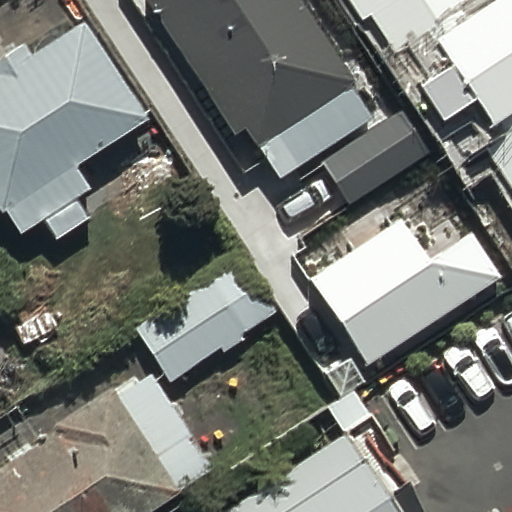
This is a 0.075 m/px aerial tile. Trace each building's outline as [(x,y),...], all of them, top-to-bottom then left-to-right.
[(142,0),(233,137),(247,128),(280,178),(368,121),(349,92),(353,89),(294,0),(142,0)] [(493,0),(348,0),(363,22),(371,15),(393,52),(408,43),(431,79),(420,86),(445,123),(478,98),(502,135),(486,146),(511,187),(511,0),(498,0),(495,2),(493,0)] [(0,217),(17,243),(40,227),(54,248),(88,226),(75,205),(88,197),(74,176),(149,126),(84,28),(32,62),(23,48),(0,63),(0,217)] [(402,111),(323,162),(349,203),(429,152),(402,111)] [(401,217),(310,278),(368,365),(501,277),(471,232),(430,260),(401,217)] [(238,259),(132,330),(170,388),(220,355),(222,358),(244,344),(241,339),(276,316),(238,259)] [(325,411),(343,438),(228,511),(413,511),(404,498),(388,508),(345,442),(373,424),(353,393),(325,411)] [(0,511),(169,511),(183,504),(115,397),(0,468),(0,511)]
